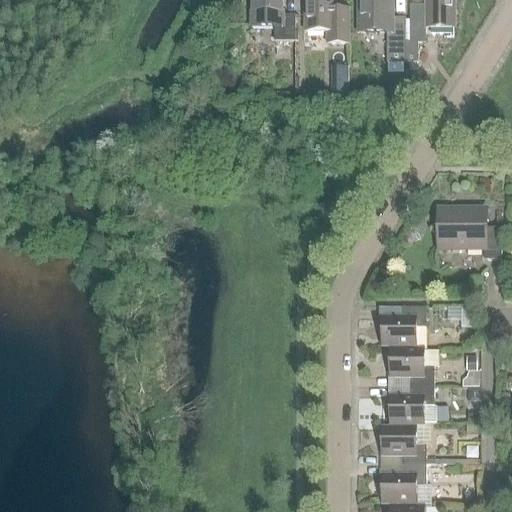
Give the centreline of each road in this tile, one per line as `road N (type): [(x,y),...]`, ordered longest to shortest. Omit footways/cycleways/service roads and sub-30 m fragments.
road 1 (residential): [(337,511),(336,328),(344,283),(511,14)]
road 2 (residential): [(488,511),(486,325),(511,325)]
